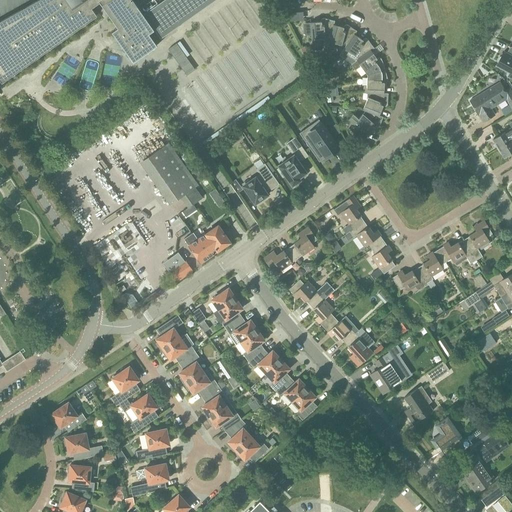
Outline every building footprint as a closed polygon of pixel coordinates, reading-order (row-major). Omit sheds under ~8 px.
[(0,0),(0,79),(2,82),(12,75),(13,75),(12,75),(13,76),(13,77),(97,15),(93,10),(91,7),(100,2),(118,28),(112,32),(133,62),(152,49),(157,45),(155,42),(160,38),(161,39),(168,33),(215,0),(0,0)] [(330,39),(334,25),(335,22),(324,19),(323,19),(322,20),(321,21),(321,22),(311,24),(313,49),(320,48),(319,40),(330,39)] [(354,35),(355,35),(357,31),(356,31),(347,25),(346,25),(345,25),(345,26),(344,26),(344,28),(334,25),(330,39),(329,42),(346,47),(354,35)] [(346,47),(340,56),(352,64),(371,51),(374,48),(367,39),(366,39),(366,38),(365,38),(365,39),(364,39),(363,40),(355,35),(354,35),(346,47)] [(186,75),(194,69),(176,43),(167,49),(186,75)] [(503,60),(499,67),(509,77),(511,78),(511,47),(511,46),(506,53),(504,52),(501,59),(503,60)] [(377,59),(371,51),(352,64),(351,65),(355,70),(361,66),(367,76),(385,70),(385,69),(384,69),(381,60),(381,59),(380,58),(379,58),(378,58),(377,59)] [(364,93),(370,93),(384,94),(384,84),(386,84),(387,83),(388,82),(388,81),(388,80),(385,72),(386,72),(385,70),(367,76),(368,76),(368,86),(365,86),(364,93)] [(470,101),(477,111),(485,106),(484,104),(503,93),(507,100),(508,102),(511,99),(511,92),(509,87),(505,89),(501,82),(470,101)] [(325,97),(338,95),(338,87),(321,89),(325,97)] [(388,94),(384,94),(370,93),(363,110),(366,111),(379,117),(379,116),(383,107),(385,107),(386,107),(387,106),(387,105),(388,105),(388,104),(388,95),(388,94)] [(492,109),(507,100),(503,93),(484,104),(485,106),(477,111),(479,115),(480,115),(484,122),(496,115),(492,109)] [(383,118),(379,116),(379,117),(366,111),(359,119),(354,115),(349,120),(367,136),(374,129),(375,129),(376,130),(377,129),(378,129),(379,128),(382,119),(383,119),(383,118)] [(319,120),(299,133),(319,162),(321,161),(320,160),(337,148),(338,149),(339,148),(319,120)] [(511,127),(493,139),(495,143),(495,144),(496,147),(498,147),(499,149),(511,140),(511,127)] [(491,140),(488,131),(482,133),(481,129),(471,133),(476,145),(491,140)] [(511,140),(499,149),(504,158),(511,153),(511,140)] [(152,176),(178,158),(168,143),(141,162),(152,176)] [(308,157),(300,144),(294,148),(298,154),(295,156),(293,157),(291,156),(288,159),(288,161),(279,167),(280,168),(278,170),(283,178),(286,176),(293,186),(301,181),(299,179),(307,173),(299,162),(302,160),(303,161),(308,157)] [(178,158),(152,176),(171,203),(181,196),(188,206),(201,197),(194,187),(197,184),(178,158)] [(242,184),(244,186),(243,186),(255,204),(258,202),(259,204),(267,199),(266,197),(268,195),(264,190),(269,187),(271,190),(279,185),(265,164),(257,170),(261,175),(256,178),(250,182),(248,180),(242,184)] [(243,190),(236,180),(231,184),(237,193),(243,190)] [(341,205),(334,210),(338,216),(341,213),(342,214),(353,230),(353,229),(365,222),(356,210),(361,206),(354,195),(346,200),(346,201),(341,205)] [(466,241),(478,260),(483,257),(478,249),(490,241),(487,237),(491,234),(483,221),(473,227),(477,234),(466,241)] [(350,232),(354,237),(356,235),(358,236),(365,247),(369,245),(373,250),(385,241),(378,231),(374,234),(365,222),(353,229),(353,230),(350,232)] [(208,249),(213,255),(231,242),(218,225),(205,233),(214,246),(208,249)] [(290,248),(297,259),(315,247),(312,244),(318,240),(309,228),(299,235),(303,239),(290,248)] [(354,237),(350,232),(344,236),(348,241),(354,237)] [(214,246),(205,233),(198,239),(194,233),(185,239),(189,245),(201,263),(213,255),(208,249),(214,246)] [(385,241),(373,250),(376,255),(373,257),(385,274),(396,266),(388,254),(392,251),(385,241)] [(471,264),(478,260),(466,241),(453,249),(450,244),(440,250),(447,262),(452,259),(455,263),(466,256),(471,264)] [(281,271),(297,259),(290,248),(279,256),(275,252),(265,259),(273,271),(278,267),(281,271)] [(442,266),(447,262),(440,250),(429,256),(432,261),(420,269),(429,283),(434,280),(432,277),(444,269),(442,266)] [(185,261),(178,252),(169,259),(169,260),(171,263),(165,267),(170,273),(169,273),(176,283),(193,270),(186,261),(185,261)] [(427,284),(429,283),(420,269),(407,277),(404,272),(398,275),(398,274),(392,278),(400,290),(406,287),(408,291),(415,287),(417,291),(428,285),(427,284)] [(501,297),(511,290),(511,274),(503,279),(498,272),(497,273),(494,270),(489,274),(490,277),(488,278),(490,282),(487,284),(480,274),(474,278),(481,288),(459,303),(464,311),(480,300),(479,297),(495,287),(501,297)] [(142,279),(123,292),(130,301),(149,289),(142,279)] [(327,282),(316,291),(308,282),(305,285),(300,279),(289,289),(294,295),(297,299),(301,295),(310,305),(320,295),(331,286),(327,282)] [(334,310),(324,299),(334,290),(331,286),(320,295),(310,305),(320,315),(316,319),(320,324),(320,323),(324,327),(335,317),(331,313),(334,310)] [(219,310),(237,297),(233,291),(232,293),(229,288),(212,300),(219,310)] [(511,290),(501,297),(509,309),(511,307),(511,290)] [(222,322),(226,329),(242,317),(238,312),(243,309),(240,304),(241,303),(237,297),(219,310),(212,315),(219,324),(222,322)] [(432,317),(442,311),(438,304),(428,310),(432,317)] [(199,324),(206,319),(199,309),(192,314),(199,324)] [(505,310),(491,319),(492,319),(483,325),(486,330),(508,316),(505,310)] [(162,351),(181,338),(174,329),(183,323),(178,315),(157,329),(161,336),(157,339),(160,344),(158,345),(162,351)] [(336,333),(345,343),(359,330),(356,326),(347,316),(340,322),(335,317),(324,327),(329,332),(328,332),(332,336),(336,333)] [(242,317),(226,329),(232,337),(230,338),(235,346),(241,342),(259,329),(255,323),(254,324),(251,320),(246,323),(242,317)] [(366,333),(367,332),(362,328),(360,330),(359,330),(345,343),(354,353),(350,356),(355,362),(355,361),(360,366),(374,353),(369,348),(375,343),(366,333)] [(248,362),(264,349),(260,343),(265,340),(262,336),(263,335),(259,329),(241,342),(247,351),(244,354),(248,362)] [(479,353),(496,342),(490,333),(473,344),(479,353)] [(232,347),(223,334),(212,341),(221,354),(232,347)] [(180,363),(196,352),(191,345),(187,348),(181,338),(162,351),(166,357),(168,356),(171,360),(175,357),(180,363)] [(432,343),(440,358),(449,354),(441,338),(432,343)] [(381,345),(374,351),(378,356),(385,349),(381,345)] [(380,369),(372,374),(384,393),(396,385),(397,384),(396,384),(406,378),(393,358),(402,353),(398,347),(376,362),(380,369)] [(0,367),(4,366),(8,371),(26,359),(23,354),(26,352),(24,349),(2,363),(0,359),(0,367)] [(266,373),(283,358),(278,353),(276,354),(273,351),(269,354),(264,350),(264,349),(248,362),(255,368),(258,365),(266,373)] [(185,385),(207,369),(203,372),(197,362),(201,360),(196,352),(180,363),(184,370),(180,373),(182,377),(181,379),(185,385)] [(276,391),(290,378),(286,372),(290,369),(286,365),(288,363),(283,358),(266,373),(274,382),(271,385),(276,391)] [(443,361),(424,375),(430,383),(449,370),(443,361)] [(132,367),(131,368),(130,367),(120,373),(119,372),(113,376),(114,377),(113,378),(122,391),(112,398),(117,405),(119,403),(127,398),(140,389),(135,383),(139,380),(134,374),(136,373),(132,367)] [(202,397),(218,386),(207,369),(185,385),(189,390),(190,389),(193,393),(198,390),(202,397)] [(293,402),(309,386),(304,381),(303,383),(299,379),(295,383),(290,378),(276,391),(281,396),(285,393),(293,402)] [(207,418),(226,405),(230,403),(218,386),(202,397),(207,404),(202,407),(205,411),(203,412),(207,418)] [(309,386),(293,402),(300,410),(297,413),(303,420),(317,407),(312,401),(316,397),(312,393),(314,392),(309,386)] [(422,386),(404,398),(409,405),(407,406),(408,409),(404,411),(415,427),(428,419),(426,416),(434,411),(429,404),(432,401),(422,386)] [(130,425),(135,432),(158,417),(153,410),(157,407),(153,401),(154,400),(150,394),(149,395),(148,394),(138,400),(137,399),(132,403),(132,404),(131,405),(127,398),(119,403),(125,412),(132,407),(140,418),(130,425)] [(56,421),(61,428),(64,425),(69,431),(86,420),(81,413),(77,416),(68,403),(67,404),(66,402),(60,406),(61,407),(51,414),(52,416),(51,416),(55,422),(56,421)] [(226,405),(207,418),(211,424),(213,423),(216,427),(221,424),(225,431),(241,420),(237,412),(230,403),(226,405)] [(431,440),(447,464),(465,451),(464,449),(467,447),(464,442),(464,439),(448,416),(435,426),(440,434),(431,440)] [(235,452),(251,437),(243,429),(247,425),(241,420),(225,431),(232,438),(228,442),(232,446),(230,447),(235,452)] [(275,437),(265,425),(258,431),(268,443),(275,437)] [(488,426),(469,439),(475,447),(494,434),(488,426)] [(148,433),(146,433),(149,449),(137,452),(139,460),(167,454),(165,446),(170,445),(168,437),(169,437),(168,430),(166,431),(166,429),(154,431),(154,430),(147,431),(148,433)] [(77,433),(77,435),(66,437),(66,439),(64,439),(66,446),(67,446),(69,453),(73,453),(75,460),(103,454),(102,446),(89,449),(86,433),(84,434),(84,432),(77,433)] [(466,468),(462,471),(476,492),(496,479),(490,471),(487,473),(482,465),(485,463),(500,453),(496,447),(500,445),(499,444),(503,441),(497,432),(494,434),(475,447),(479,454),(480,455),(476,458),(476,456),(463,465),(466,468)] [(251,437),(235,452),(240,458),(241,456),(245,460),(249,456),(255,462),(269,449),(263,443),(259,446),(251,437)] [(436,451),(428,454),(432,464),(439,461),(436,451)] [(114,452),(103,455),(104,462),(116,459),(114,452)] [(137,479),(147,477),(149,483),(131,487),(133,495),(166,488),(165,480),(169,479),(167,472),(169,471),(167,465),(166,465),(166,463),(154,466),(154,464),(147,466),(147,467),(146,468),(146,469),(136,471),(137,479)] [(70,473),(69,481),(73,482),(73,489),(94,491),(94,483),(89,483),(91,467),(89,467),(89,465),(82,464),(82,466),(71,465),(70,467),(69,466),(68,473),(70,473)] [(120,499),(121,485),(112,485),(112,499),(120,499)] [(496,498),(505,492),(500,485),(491,492),(496,498)] [(320,487),(320,499),(329,498),(329,486),(320,487)] [(228,487),(199,509),(201,511),(219,511),(215,507),(232,494),(228,487)] [(64,500),(61,507),(65,509),(63,511),(80,511),(86,500),(84,499),(85,498),(79,495),(78,496),(67,492),(66,494),(65,493),(62,499),(64,500)] [(247,493),(242,493),(235,492),(234,498),(247,500),(247,493)] [(188,511),(187,510),(190,507),(185,501),(186,500),(181,495),(180,496),(179,495),(170,503),(169,501),(164,506),(165,507),(164,508),(166,511),(188,511)] [(511,511),(511,503),(505,495),(498,501),(506,511),(507,511),(508,511),(511,511)] [(128,510),(134,503),(133,496),(126,497),(128,510)] [(267,511),(269,510),(260,501),(253,507),(255,509),(252,511),(250,510),(248,511),(267,511)]
